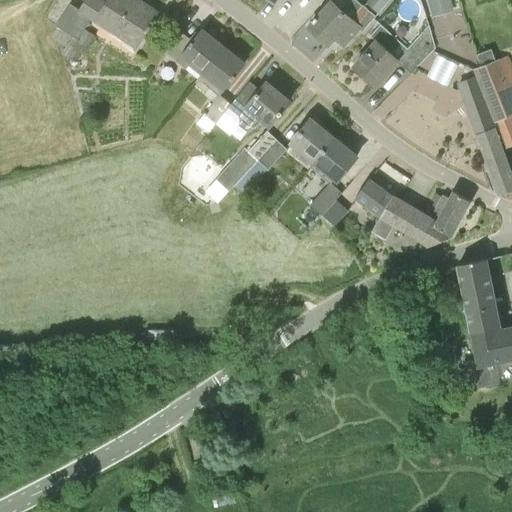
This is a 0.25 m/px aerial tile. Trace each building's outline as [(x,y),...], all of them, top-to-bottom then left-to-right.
[(56,26),(57,27),(52,36),(66,46),(63,52),(78,63),(95,36),(85,30),(92,19),(96,22),(96,21),(124,38),(138,47),(142,41),(152,26),(151,25),(158,14),(136,0),(108,0),(106,4),(100,0),(86,0),(80,10),(71,4),(56,26)] [(333,0),(309,27),(330,45),(336,38),(344,45),(360,28),(363,31),(375,17),(363,7),(363,8),(354,0),(333,0)] [(370,0),(368,3),(380,13),(391,0),(370,0)] [(428,0),(433,18),(454,12),(450,0),(428,0)] [(194,42),(171,24),(167,54),(198,79),(224,47),(202,31),(194,42)] [(408,49),(381,25),(372,35),(378,41),(354,66),(376,86),(402,57),(415,69),(436,49),(429,26),(408,49)] [(210,131),(228,109),(231,105),(230,104),(221,96),(237,76),(236,75),(245,64),(224,47),(198,79),(210,88),(205,95),(214,102),(198,122),(210,131)] [(511,81),(508,83),(500,61),(497,62),(492,50),(477,55),(481,67),(480,68),(499,128),(506,148),(511,145),(511,81)] [(431,73),(451,81),(459,61),(440,52),(431,73)] [(480,76),(478,77),(459,84),(487,161),(487,162),(489,167),(489,166),(499,193),(511,188),(511,173),(496,130),(499,128),(480,68),(477,69),(480,76)] [(247,85),(230,104),(231,105),(228,109),(239,118),(239,123),(247,129),(253,126),(260,118),(272,126),(283,112),(282,111),(290,102),(267,83),(258,93),(247,85)] [(315,162),(334,138),(311,120),(291,144),(315,162)] [(267,131),(249,151),(259,161),(277,140),(267,131)] [(315,162),(315,163),(312,168),(330,183),(306,211),(317,221),(322,216),(336,200),(342,193),(332,184),(336,179),(337,180),(357,157),(334,138),(315,162)] [(259,161),(236,186),(246,195),(263,178),(260,176),(267,169),(269,170),(288,149),(277,140),(259,161)] [(249,151),(245,148),(217,178),(231,191),(236,186),(259,161),(249,151)] [(355,198),(382,217),(393,196),(369,179),(355,198)] [(434,219),(422,240),(428,245),(428,246),(451,237),(452,236),(471,201),(454,191),(450,199),(443,195),(430,218),(434,219)] [(393,196),(382,217),(373,231),(385,238),(394,224),(422,240),(434,219),(430,218),(393,196)] [(322,216),(334,227),(348,211),(336,200),(322,216)] [(488,259),(458,265),(479,366),(511,359),(511,327),(502,329),(488,259)]
